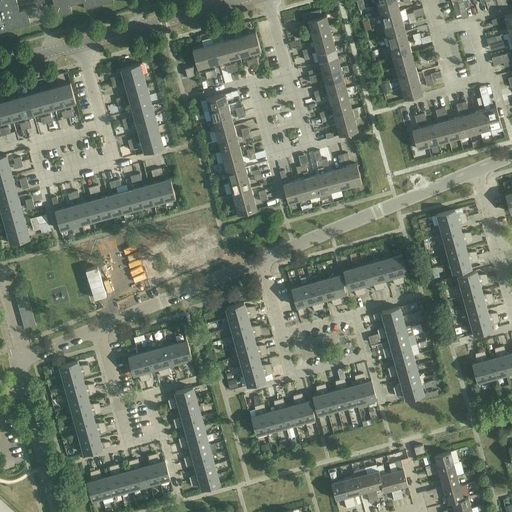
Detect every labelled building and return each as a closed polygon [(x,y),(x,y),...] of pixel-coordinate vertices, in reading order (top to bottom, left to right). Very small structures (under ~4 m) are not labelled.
[(20,11),(18,6),(16,0),(0,0),(0,8),(6,31),(31,24),(27,10),(20,11)] [(83,2),(82,0),(53,0),(54,3),(58,17),(72,13),(70,5),(83,2)] [(82,0),(83,2),(85,9),(88,8),(92,7),(114,1),(113,0),(82,0)] [(362,0),(357,0),(360,10),(365,9),(362,0)] [(401,10),(397,0),(395,0),(378,5),(381,15),(401,10)] [(463,0),(451,0),(452,2),(459,1),(459,2),(459,3),(460,9),(465,8),(463,1),(463,0)] [(329,26),(326,15),(322,16),(321,9),(302,14),(304,22),(307,21),(310,31),(329,26)] [(403,20),(401,10),(381,15),(384,25),(403,20)] [(406,30),(403,20),(384,25),(387,36),(406,30)] [(332,36),(329,26),(310,31),(313,41),(332,36)] [(409,41),(406,31),(406,30),(387,36),(389,46),(409,41)] [(261,51),(256,31),(246,34),(251,54),(261,51)] [(251,54),(246,34),(235,37),(240,57),(251,54)] [(335,46),(332,36),(313,41),(316,52),(335,46)] [(240,57),(235,37),(225,40),(230,60),(240,57)] [(508,38),(505,39),(498,41),(496,41),(498,48),(509,45),(508,38)] [(230,60),(225,40),(214,43),(219,63),(230,60)] [(412,51),(409,41),(389,46),(392,57),(412,51)] [(219,63),(214,43),(203,46),(208,65),(219,63)] [(455,83),(464,81),(457,43),(448,45),(455,83)] [(208,65),(203,46),(193,49),(198,68),(208,65)] [(338,57),(335,46),(316,52),(319,62),(338,57)] [(415,62),(412,51),(392,57),(395,67),(415,62)] [(492,67),(501,64),(499,56),(490,58),(492,67)] [(341,67),(338,57),(319,62),(322,72),(341,67)] [(418,72),(415,62),(395,67),(398,78),(418,72)] [(121,68),(124,79),(144,74),(141,63),(121,68)] [(188,77),(192,75),(195,75),(193,66),(185,68),(188,77)] [(341,67),(322,72),(320,73),(322,80),(324,80),(325,83),(344,78),(341,67)] [(494,76),(503,74),(501,67),(493,69),(494,76)] [(421,83),(418,73),(418,72),(398,78),(401,88),(421,83)] [(320,73),(316,74),(309,76),(311,83),(322,80),(320,73)] [(147,84),(144,74),(124,79),(127,89),(147,84)] [(347,88),(344,78),(325,83),(327,93),(347,88)] [(76,102),(71,83),(60,86),(66,105),(76,102)] [(424,94),(421,83),(401,88),(404,99),(424,94)] [(150,95),(147,84),(127,89),(130,100),(150,95)] [(66,105),(60,86),(49,88),(55,108),(66,105)] [(55,108),(49,88),(39,91),(45,111),(55,108)] [(350,98),(347,88),(327,93),(330,104),(350,98)] [(45,111),(39,91),(29,94),(34,114),(45,111)] [(233,97),(231,93),(206,99),(209,110),(229,105),(227,99),(233,97)] [(34,114),(29,94),(19,97),(24,117),(34,114)] [(153,105),(150,95),(130,100),(133,110),(153,105)] [(482,97),(484,103),(488,102),(490,102),(488,95),(482,97)] [(24,117),(19,97),(8,100),(13,120),(24,117)] [(352,109),(350,98),(330,104),(333,114),(352,109)] [(13,120),(8,100),(0,102),(0,112),(3,122),(13,120)] [(484,103),(484,104),(485,109),(490,129),(501,126),(496,106),(490,108),(488,102),(484,103)] [(155,115),(153,105),(133,110),(136,121),(155,115)] [(232,116),(229,105),(209,110),(212,121),(232,116)] [(355,119),(352,109),(333,114),(336,125),(355,119)] [(490,129),(485,109),(475,112),(480,131),(490,129)] [(480,131),(475,112),(464,115),(469,134),(480,131)] [(158,126),(155,115),(136,121),(139,131),(158,126)] [(469,134),(464,115),(454,118),(459,137),(469,134)] [(235,126),(232,116),(212,121),(215,132),(235,126)] [(459,137),(454,118),(443,121),(449,140),(459,137)] [(358,130),(355,119),(336,125),(339,136),(358,130)] [(449,140),(443,121),(433,123),(438,143),(449,140)] [(438,143),(433,123),(422,126),(428,146),(438,143)] [(161,136),(158,126),(139,131),(142,142),(161,136)] [(238,136),(235,126),(215,132),(218,142),(238,136)] [(428,146),(422,126),(412,129),(417,149),(428,146)] [(164,147),(161,136),(142,142),(145,152),(164,147)] [(240,147),(238,136),(218,142),(221,152),(240,147)] [(243,157),(240,147),(221,152),(224,163),(243,157)] [(0,167),(10,165),(7,154),(0,155),(0,167)] [(246,168),(243,157),(224,163),(227,173),(246,168)] [(357,163),(346,166),(352,186),(362,183),(357,163)] [(0,178),(13,175),(10,165),(0,167),(0,178)] [(352,186),(346,166),(336,169),(341,189),(352,186)] [(330,191),(325,172),(324,167),(319,168),(318,168),(320,174),(315,175),(320,194),(330,191)] [(249,178),(246,168),(227,173),(230,184),(249,178)] [(341,189),(336,169),(325,172),(330,191),(341,189)] [(320,194),(315,175),(309,176),(307,171),(303,172),(305,178),(310,197),(320,194)] [(0,189),(16,186),(13,175),(0,178),(0,189)] [(176,197),(171,178),(159,181),(165,200),(176,197)] [(252,188),(249,178),(230,184),(232,194),(252,188)] [(310,197),(305,178),(294,181),(299,200),(310,197)] [(165,200),(159,181),(149,184),(155,203),(165,200)] [(299,200),(294,181),(283,183),(288,203),(299,200)] [(155,203),(149,184),(139,187),(144,206),(155,203)] [(0,201),(19,196),(16,186),(0,189),(0,201)] [(144,206),(139,187),(128,190),(133,209),(144,206)] [(255,198),(252,188),(232,194),(235,204),(255,198)] [(133,209),(128,190),(118,192),(123,212),(133,209)] [(123,212),(118,192),(108,195),(113,215),(123,212)] [(113,215),(108,195),(97,198),(102,218),(113,215)] [(22,207),(19,196),(0,201),(0,203),(2,212),(22,207)] [(102,218),(97,198),(87,201),(92,221),(102,218)] [(257,209),(255,198),(235,204),(238,214),(257,209)] [(92,221),(87,201),(76,204),(81,223),(92,221)] [(81,223),(76,204),(66,207),(72,226),(81,223)] [(24,217),(22,207),(2,212),(5,222),(24,217)] [(72,226),(66,207),(55,210),(61,229),(72,226)] [(456,213),(455,209),(438,214),(440,224),(466,217),(465,212),(456,213)] [(27,227),(24,217),(5,222),(8,233),(27,227)] [(468,222),(466,217),(440,224),(443,234),(461,229),(460,225),(468,222)] [(30,238),(27,227),(8,233),(11,243),(30,238)] [(462,233),(461,229),(443,234),(446,243),(472,236),(471,232),(462,233)] [(473,240),(472,236),(446,243),(448,253),(466,248),(465,244),(473,240)] [(467,252),(466,248),(448,253),(451,263),(477,255),(476,251),(467,252)] [(407,272),(402,255),(392,257),(399,284),(404,283),(403,273),(407,272)] [(479,260),(477,255),(451,263),(454,272),(472,267),(471,264),(479,260)] [(399,284),(392,257),(382,260),(387,278),(391,277),(395,285),(399,284)] [(387,278),(382,260),(373,263),(380,290),(385,288),(384,279),(387,278)] [(380,290),(373,263),(363,265),(368,283),(372,282),(376,291),(380,290)] [(368,283),(363,265),(353,268),(361,295),(365,294),(364,284),(368,283)] [(361,295),(353,268),(344,271),(349,289),(353,288),(357,296),(361,295)] [(478,275),(477,270),(459,275),(462,285),(488,278),(487,274),(478,275)] [(346,293),(341,275),(331,278),(338,304),(343,303),(342,294),(346,293)] [(338,304),(331,278),(321,280),(326,298),(330,297),(334,305),(338,304)] [(489,282),(488,278),(462,285),(464,295),(482,290),(481,286),(489,282)] [(326,298),(321,280),(311,283),(318,310),(323,308),(322,299),(326,298)] [(318,310),(311,283),(302,286),(307,303),(311,302),(315,311),(318,310)] [(307,303),(302,286),(292,288),(299,315),(304,314),(303,304),(307,303)] [(27,290),(15,293),(17,299),(28,296),(27,290)] [(483,294),(482,290),(464,295),(467,304),(493,297),(492,293),(483,294)] [(30,302),(28,296),(17,299),(18,305),(30,302)] [(495,301),(493,297),(467,304),(470,314),(487,309),(486,305),(495,301)] [(31,308),(30,302),(18,305),(20,311),(31,308)] [(244,303),(226,307),(229,318),(256,310),(254,305),(245,307),(244,303)] [(384,318),(385,322),(403,317),(400,307),(373,314),(374,319),(384,318)] [(33,313),(31,308),(20,311),(21,317),(33,313)] [(488,313),(487,309),(470,314),(472,324),(499,317),(498,312),(488,313)] [(257,315),(256,310),(229,318),(232,327),(250,322),(249,318),(257,315)] [(35,319),(33,313),(21,317),(23,322),(35,319)] [(405,327),(403,317),(385,322),(386,325),(377,329),(379,334),(405,327)] [(500,321),(499,317),(472,324),(475,333),(492,329),(491,325),(500,321)] [(36,325),(35,319),(23,322),(25,328),(36,325)] [(251,326),(250,322),(232,327),(235,337),(261,330),(260,325),(251,326)] [(408,336),(405,327),(379,334),(380,338),(389,337),(390,341),(408,336)] [(262,334),(261,330),(235,337),(237,347),(255,342),(254,338),(262,334)] [(380,341),(380,338),(379,334),(369,337),(371,343),(380,341)] [(410,346),(408,336),(390,341),(391,345),(383,349),(384,353),(410,346)] [(192,358),(187,340),(177,343),(181,356),(185,369),(189,368),(188,359),(192,358)] [(256,346),(255,342),(237,347),(240,356),(267,349),(265,344),(256,346)] [(185,369),(181,356),(177,343),(168,345),(171,356),(172,363),(176,362),(180,371),(185,369)] [(172,363),(171,356),(168,345),(158,348),(160,356),(165,375),(170,374),(169,364),(172,363)] [(511,371),(511,356),(511,353),(508,354),(504,345),(499,346),(502,356),(506,373),(511,371)] [(413,356),(410,346),(384,353),(385,357),(394,356),(395,360),(413,356)] [(506,373),(502,356),(499,346),(495,347),(496,357),(492,358),(497,376),(506,373)] [(165,375),(160,356),(158,348),(148,351),(150,356),(153,368),(157,367),(161,376),(165,375)] [(259,357),(261,356),(268,353),(267,349),(240,356),(243,366),(260,361),(259,357)] [(497,376),(492,358),(488,359),(484,350),(480,352),(481,356),(487,379),(497,376)] [(153,368),(150,356),(148,351),(139,353),(139,356),(146,380),(150,379),(149,369),(153,368)] [(487,379),(481,356),(480,352),(476,353),(477,362),(473,364),(477,381),(487,379)] [(146,380),(139,356),(139,353),(129,356),(134,374),(138,373),(142,381),(146,380)] [(416,366),(413,356),(395,360),(396,364),(388,368),(389,373),(416,366)] [(79,365),(78,361),(60,366),(63,376),(90,369),(88,364),(79,365)] [(261,365),(260,361),(243,366),(245,376),(272,368),(271,364),(261,365)] [(418,375),(416,366),(389,373),(390,377),(399,376),(401,379),(418,375)] [(273,372),(272,368),(245,376),(248,385),(266,380),(265,376),(273,372)] [(91,373),(90,369),(63,376),(66,385),(83,381),(82,377),(91,373)] [(364,373),(359,374),(367,401),(376,398),(372,380),(368,381),(364,373)] [(367,401),(359,374),(355,375),(356,384),(352,385),(357,403),(367,401)] [(421,384),(418,375),(401,379),(402,383),(393,387),(394,392),(421,384)] [(357,403),(352,385),(349,386),(344,378),(340,379),(347,406),(357,403)] [(347,406),(340,379),(336,380),(337,390),(333,391),(338,409),(347,406)] [(84,384),(83,381),(66,385),(68,395),(95,388),(94,383),(84,384)] [(338,409),(333,391),(329,392),(325,383),(321,385),(328,411),(338,409)] [(423,394),(421,385),(421,384),(394,392),(395,396),(405,394),(406,399),(423,394)] [(328,411),(321,385),(316,386),(317,395),(313,396),(318,414),(328,411)] [(168,400),(169,404),(196,397),(193,387),(175,392),(176,396),(168,400)] [(96,392),(95,388),(68,395),(71,405),(89,400),(88,396),(96,392)] [(302,393),(298,394),(305,421),(315,418),(310,400),(306,401),(302,393)] [(305,421),(298,394),(294,395),(294,404),(290,405),(295,423),(305,421)] [(198,406),(196,397),(169,404),(170,408),(180,407),(181,412),(198,406)] [(295,423),(290,405),(287,406),(283,398),(279,399),(286,426),(295,423)] [(286,426),(279,399),(274,401),(275,410),(271,411),(276,429),(286,426)] [(90,404),(89,400),(71,405),(74,414),(100,407),(99,403),(90,404)] [(276,429),(271,411),(268,412),(264,404),(260,405),(266,431),(276,429)] [(266,431),(260,405),(255,406),(256,415),(252,416),(257,434),(266,431)] [(201,416),(198,406),(181,412),(182,415),(173,419),(175,423),(201,416)] [(101,411),(100,407),(74,414),(76,424),(94,419),(93,415),(101,411)] [(204,426),(201,416),(175,423),(176,428),(185,427),(186,431),(204,426)] [(95,423),(94,419),(76,424),(79,434),(105,426),(104,422),(95,423)] [(107,431),(105,426),(79,434),(82,444),(99,439),(98,435),(107,431)] [(207,436),(204,426),(186,431),(187,434),(179,438),(180,443),(207,436)] [(209,445),(207,436),(180,443),(181,446),(190,445),(191,450),(209,445)] [(100,442),(99,439),(82,444),(84,453),(111,446),(110,441),(100,442)] [(414,447),(415,452),(416,454),(425,452),(423,444),(414,447)] [(212,455),(209,445),(191,450),(192,453),(184,457),(185,462),(212,455)] [(454,464),(451,452),(434,456),(436,463),(425,466),(427,471),(454,464)] [(157,453),(153,454),(160,481),(170,478),(165,460),(161,461),(157,453)] [(160,481),(153,454),(148,455),(149,465),(146,466),(151,483),(160,481)] [(215,465),(212,455),(185,462),(186,466),(196,465),(197,469),(215,465)] [(151,483),(146,466),(142,467),(138,458),(134,459),(141,486),(151,483)] [(141,486),(134,459),(129,461),(130,470),(126,471),(131,489),(141,486)] [(408,485),(402,465),(401,459),(395,461),(397,470),(391,471),(399,499),(404,497),(401,487),(408,485)] [(131,489),(126,471),(122,472),(118,464),(114,465),(121,491),(131,489)] [(399,499),(391,471),(385,473),(383,464),(377,466),(378,470),(383,486),(384,491),(391,489),(394,500),(399,499)] [(457,476),(454,464),(427,471),(428,476),(439,473),(441,480),(457,476)] [(121,491),(114,465),(110,466),(111,475),(107,476),(112,494),(121,491)] [(217,474),(215,465),(197,469),(198,473),(189,477),(191,481),(217,474)] [(112,494),(107,476),(103,477),(99,469),(95,470),(103,497),(112,494)] [(103,497),(95,470),(90,471),(91,481),(87,482),(92,499),(103,497)] [(383,486),(378,470),(367,473),(375,500),(378,499),(375,488),(383,486)] [(375,500),(367,473),(356,476),(360,493),(367,491),(370,501),(375,500)] [(220,484),(217,474),(191,481),(192,486),(201,485),(202,489),(220,484)] [(360,493),(356,476),(344,479),(351,506),(356,505),(353,494),(360,493)] [(461,487),(457,476),(441,480),(443,487),(432,490),(433,494),(461,487)] [(351,506),(344,479),(332,482),(337,499),(344,497),(347,508),(351,506)] [(464,498),(461,487),(433,494),(434,498),(445,495),(447,503),(452,502),(452,501),(464,498)] [(457,511),(471,508),(468,497),(464,498),(452,501),(452,502),(454,508),(443,511),(457,511)]
